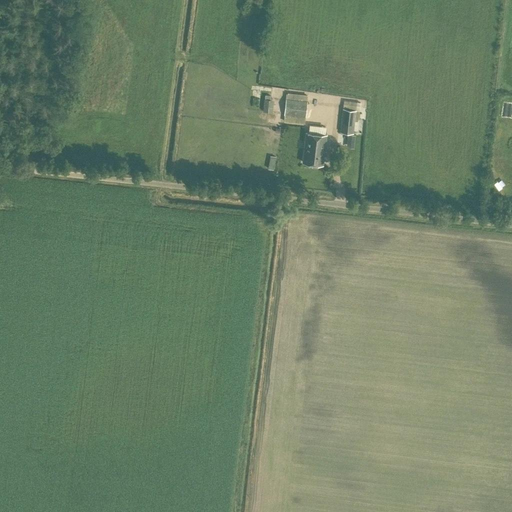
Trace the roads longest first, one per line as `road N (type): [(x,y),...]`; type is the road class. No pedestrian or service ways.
road 1 (unclassified): [(511,225),(5,167)]
road 2 (track): [(180,56),(309,87)]
